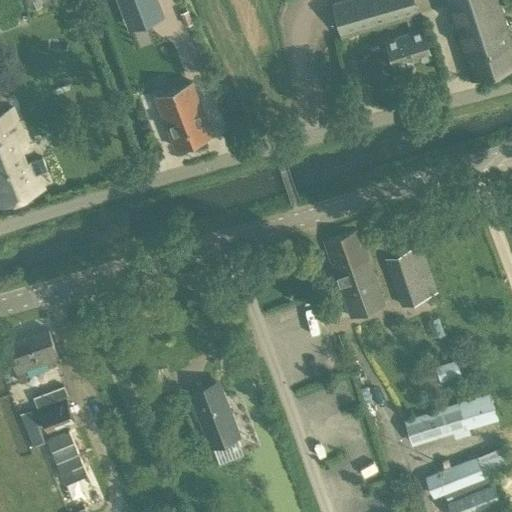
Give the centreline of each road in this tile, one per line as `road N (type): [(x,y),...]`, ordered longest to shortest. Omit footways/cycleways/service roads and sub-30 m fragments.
road 1 (tertiary): [(0,306),(511,156)]
road 2 (unclassified): [(0,229),(511,85)]
road 3 (track): [(172,511),(83,281)]
